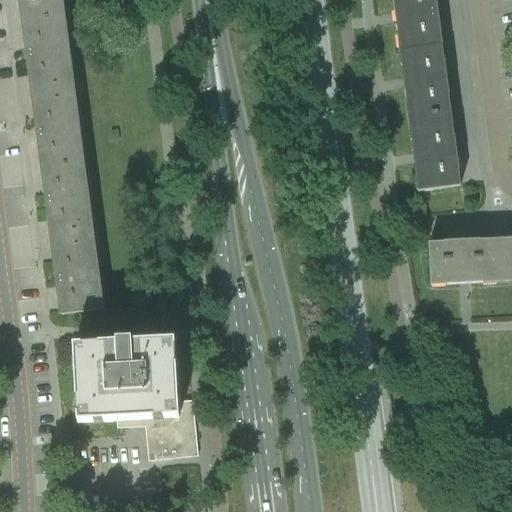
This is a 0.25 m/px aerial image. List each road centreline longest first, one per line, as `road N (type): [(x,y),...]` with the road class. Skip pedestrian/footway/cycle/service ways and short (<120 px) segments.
road 1 (secondary): [(309,511),(277,296),(212,67)]
road 2 (secondary): [(212,67),(263,511)]
road 3 (tertiary): [(23,511),(0,266)]
road 4 (residential): [(511,189),(500,178),(477,0)]
